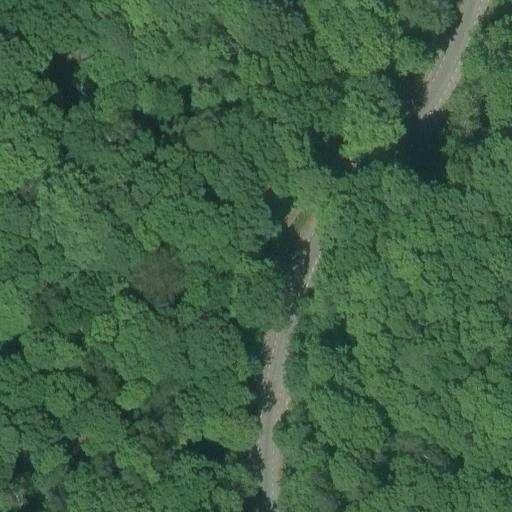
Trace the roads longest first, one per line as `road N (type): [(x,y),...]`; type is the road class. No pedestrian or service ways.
road 1 (unclassified): [(266,511),(268,419),(307,262),(324,229),(437,90),(473,0)]
road 2 (track): [(160,511),(183,417),(240,291),(323,176),(343,173),(358,187)]
